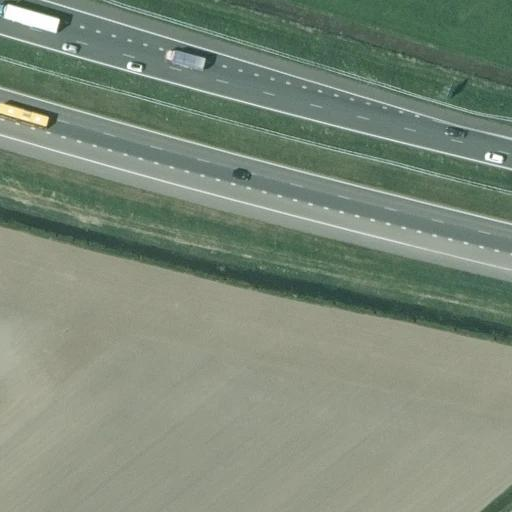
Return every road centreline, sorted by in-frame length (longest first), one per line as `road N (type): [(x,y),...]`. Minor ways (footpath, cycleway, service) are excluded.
road 1 (motorway): [(511,155),(0,19)]
road 2 (motorway): [(0,114),(511,247)]
